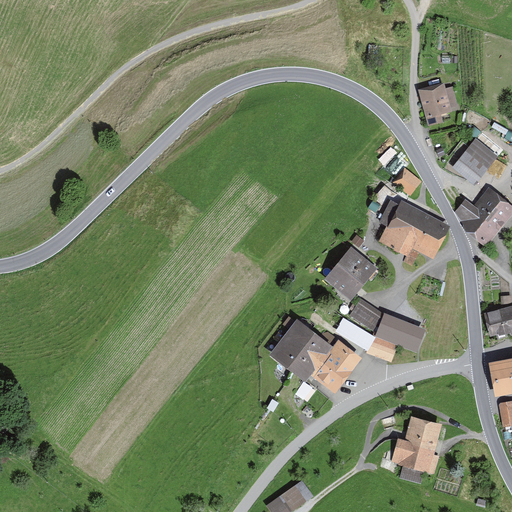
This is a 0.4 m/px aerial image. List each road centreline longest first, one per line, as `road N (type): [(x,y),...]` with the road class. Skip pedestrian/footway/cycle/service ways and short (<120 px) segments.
road 1 (tertiary): [(415,154),(383,111),(355,91),(310,75),(263,76),(202,104),(47,251),(0,267)]
road 2 (residential): [(314,0),(170,42),(118,73),(48,141),(0,171)]
road 3 (residential): [(478,363),(402,380),(337,412),(285,455),(240,511)]
road 4 (tertiary): [(478,363),(463,240),(415,154)]
road 5 (residential): [(415,154),(415,25),(407,0)]
road 6 (track): [(478,436),(428,409),(404,407),(375,419),(366,449)]
road 7 (tertiary): [(511,480),(495,446),(478,363)]
